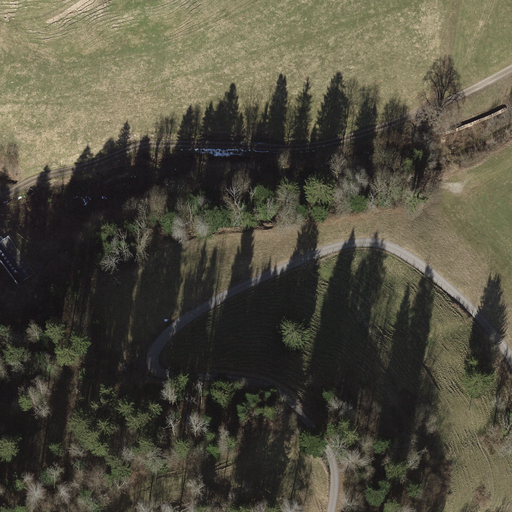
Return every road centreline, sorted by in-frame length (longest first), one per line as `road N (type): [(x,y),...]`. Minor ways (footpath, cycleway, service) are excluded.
road 1 (residential): [(511,364),(451,290),(380,243),(332,246),(261,275),(158,338),(144,357),(157,372),(242,379),(299,403),(331,456),(330,511)]
road 2 (track): [(0,195),(147,145),(315,146),(450,101),(511,68)]
road 3 (track): [(305,257),(348,300),(383,358),(419,475),(420,511)]
